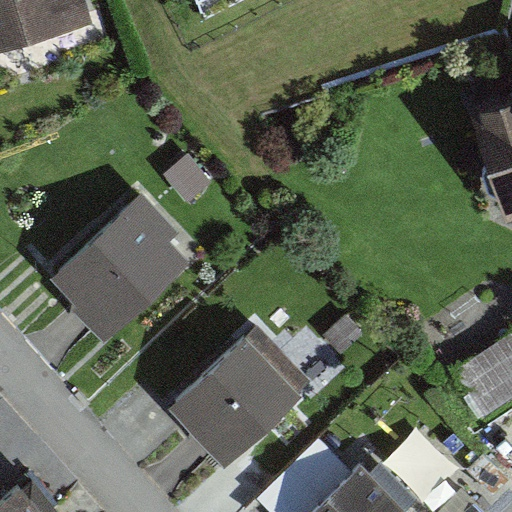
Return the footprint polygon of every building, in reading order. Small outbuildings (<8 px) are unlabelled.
[(79,0),(0,0),(0,45),(85,23),(79,0)] [(511,98),(456,113),(489,225),(511,218),(511,58),(501,62),(511,98)] [(134,200),(60,263),(114,325),(187,262),(134,200)] [(511,324),(457,361),(487,407),(511,390),(511,324)] [(301,389),(247,333),(183,394),(237,450),(301,389)] [(511,478),(511,419),(482,444),(511,479),(511,478)] [(420,421),(391,455),(436,493),(465,459),(420,421)] [(410,511),(358,453),(290,511),(410,511)] [(0,511),(35,511),(13,483),(0,493),(0,511)]
